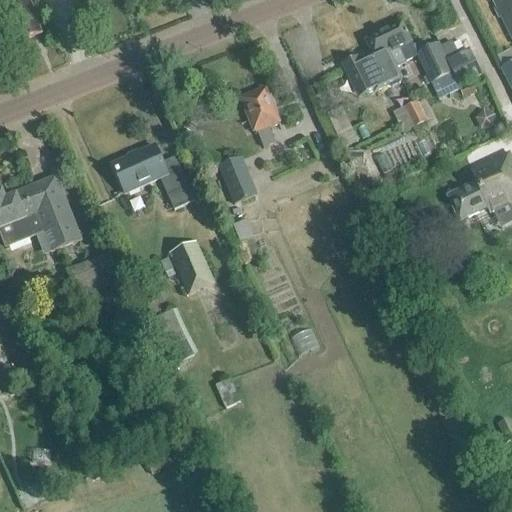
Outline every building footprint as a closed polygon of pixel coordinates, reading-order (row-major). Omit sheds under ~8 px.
[(19,45),(41,36),(34,18),(36,18),(28,0),(7,0),(12,11),(5,14),(11,28),(12,28),(19,45)] [(511,43),(511,0),(491,0),(497,11),(495,11),(511,43)] [(402,25),(366,42),(375,61),(389,55),(396,69),(418,58),(413,49),(402,25)] [(439,102),(460,92),(452,75),(439,47),(428,51),(425,43),(413,49),(418,58),(431,86),(439,102)] [(359,59),(342,67),(352,88),(357,85),(362,95),(367,97),(374,93),(375,94),(386,89),(387,89),(392,90),(400,86),(402,81),(396,69),(389,55),(375,61),(363,67),(359,59)] [(511,64),(500,71),(511,95),(511,64)] [(265,92),(255,96),(242,102),(256,136),(258,135),(264,150),(276,146),(270,131),(279,127),(265,92)] [(426,123),(417,104),(404,110),(414,130),(426,123)] [(342,149),(356,144),(345,109),(330,114),(342,149)] [(175,213),(195,204),(175,160),(162,166),(155,149),(113,168),(126,197),(161,181),(175,213)] [(490,215),(511,204),(511,160),(509,155),(471,173),(476,185),(447,198),(459,224),(488,211),(490,215)] [(258,198),(241,159),(206,174),(220,206),(223,205),(226,211),(258,198)] [(350,168),(363,168),(363,159),(350,159),(350,168)] [(0,237),(5,251),(44,236),(52,256),(83,244),(57,179),(4,200),(2,195),(0,195),(0,237)] [(254,238),(248,222),(233,228),(239,244),(254,238)] [(215,287),(196,244),(169,256),(188,299),(215,287)] [(131,311),(108,256),(66,273),(82,311),(102,303),(109,320),(131,311)] [(168,260),(161,263),(170,283),(177,280),(176,277),(168,261),(168,260)] [(142,282),(138,268),(127,271),(132,287),(140,284),(138,286),(148,295),(153,289),(143,280),(142,282)] [(174,368),(198,357),(177,312),(170,315),(163,301),(147,309),(174,368)] [(300,355),(320,346),(313,330),(293,339),(300,355)] [(240,404),(230,382),(216,389),(226,411),(240,404)] [(507,445),(511,442),(511,435),(506,422),(497,426),(507,445)] [(153,478),(188,462),(182,448),(146,464),(153,478)] [(0,511),(19,511),(3,455),(0,456),(0,511)]
